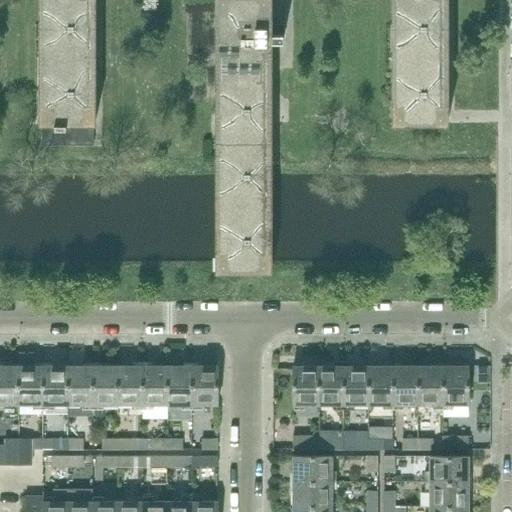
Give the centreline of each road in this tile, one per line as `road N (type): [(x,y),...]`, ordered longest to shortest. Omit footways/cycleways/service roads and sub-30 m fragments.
road 1 (residential): [(511,318),(253,320)]
road 2 (residential): [(253,320),(0,321)]
road 3 (residential): [(254,511),(253,320)]
